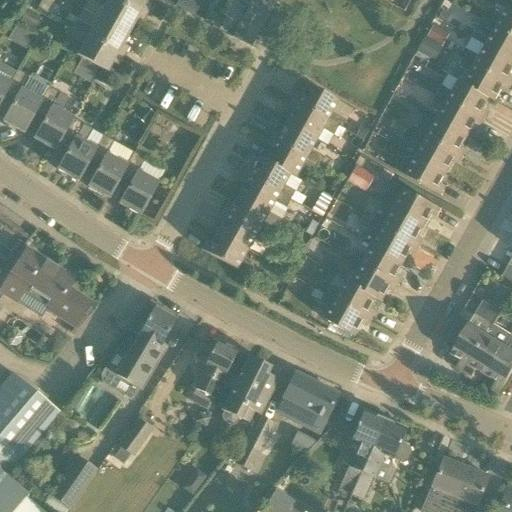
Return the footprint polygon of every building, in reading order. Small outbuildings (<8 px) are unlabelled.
[(99,17),(129,34),(134,25),(139,28),(144,19),(112,0),(88,0),(89,0),(83,11),(98,19),(99,17)] [(112,0),(144,19),(149,11),(144,8),(148,0),(112,0)] [(189,0),(183,11),(193,16),(199,6),(189,0)] [(278,0),(252,0),(249,7),(241,23),(249,28),(255,16),(266,22),(278,0)] [(503,20),(490,13),(485,23),(511,38),(511,10),(509,9),(503,20)] [(74,27),(124,56),(128,48),(123,45),(129,34),(99,17),(98,19),(83,11),(77,21),(74,27)] [(444,11),(439,19),(448,24),(452,15),(444,11)] [(20,24),(34,31),(40,19),(27,12),(20,24)] [(214,26),(213,27),(225,33),(229,26),(217,20),(214,26)] [(486,47),(511,61),(511,38),(485,23),(480,31),(492,37),(486,47)] [(124,56),(74,27),(67,38),(83,47),(77,57),(87,62),(99,69),(107,74),(113,63),(118,66),(124,56)] [(438,42),(443,33),(433,27),(428,37),(438,42)] [(237,29),(233,37),(241,42),(246,33),(237,29)] [(442,48),(425,38),(417,52),(435,62),(442,48)] [(468,51),(464,59),(511,86),(511,84),(511,80),(508,79),(510,75),(511,71),(511,61),(486,47),(480,58),(468,51)] [(464,59),(459,68),(471,75),(466,84),(477,91),(477,92),(489,99),(495,102),(502,90),(503,87),(509,90),(511,86),(464,59)] [(10,85),(16,74),(0,65),(0,63),(1,62),(0,62),(0,103),(5,96),(10,85)] [(99,69),(87,62),(78,78),(90,84),(90,85),(99,69)] [(433,65),(431,69),(442,76),(444,72),(433,65)] [(102,87),(109,77),(101,71),(94,82),(102,87)] [(6,118),(3,123),(23,135),(36,113),(41,102),(49,89),(47,88),(49,85),(31,75),(29,79),(28,78),(18,72),(16,74),(10,85),(5,96),(15,102),(6,118)] [(424,86),(424,87),(438,94),(484,121),(487,117),(481,113),(489,99),(477,92),(477,91),(466,84),(449,75),(442,87),(428,79),(424,86)] [(293,98),(291,101),(338,127),(342,120),(331,114),(337,102),(307,85),(299,101),(293,98)] [(62,114),(70,101),(49,89),(36,113),(46,119),(34,140),(54,152),(59,143),(72,119),(62,114)] [(484,121),(438,94),(433,103),(444,110),(439,120),(468,137),(477,122),(482,125),(484,121)] [(293,112),(286,123),(316,140),(317,139),(322,130),(333,136),(338,127),(291,101),(289,106),(294,109),(293,112)] [(145,126),(154,116),(146,108),(136,117),(145,126)] [(69,149),(57,171),(68,177),(78,182),(86,167),(89,161),(96,150),(84,144),(92,130),(83,126),(79,123),(72,119),(59,143),(69,149)] [(468,137),(439,120),(432,131),(421,125),(417,132),(463,158),(466,154),(460,151),(468,137)] [(278,139),(272,136),(270,139),(317,165),(321,157),(310,151),(316,140),(286,123),(278,139)] [(361,128),(355,137),(363,141),(368,132),(361,128)] [(455,159),(461,162),(463,158),(417,132),(411,141),(423,148),(418,157),(447,174),(455,159)] [(134,154),(113,143),(103,137),(96,150),(89,161),(100,167),(88,188),(109,200),(120,178),(134,154)] [(269,153),(265,161),(277,168),(277,169),(289,176),(295,179),(295,178),(301,167),(312,174),(317,165),(270,139),(268,144),(273,147),(269,153)] [(131,184),(119,205),(140,217),(158,184),(158,183),(138,172),(144,160),(145,160),(149,154),(145,152),(141,149),(138,148),(134,154),(126,168),(120,178),(121,178),(131,184)] [(442,197),(445,192),(439,189),(447,174),(418,157),(411,168),(400,162),(395,171),(442,197)] [(245,171),(243,174),(290,201),(294,193),(283,186),(289,176),(277,169),(277,168),(265,161),(260,158),(251,174),(245,171)] [(355,168),(347,183),(356,188),(364,174),(355,168)] [(290,201),(243,174),(241,179),(246,182),(237,198),(267,215),(274,203),(285,209),(290,201)] [(395,211),(425,227),(433,212),(439,215),(441,210),(395,184),(390,193),(385,190),(379,202),(395,211)] [(294,193),(290,201),(296,204),(300,206),(305,198),(295,193),(294,193)] [(224,208),(222,212),(275,242),(280,234),(262,224),(267,215),(237,198),(230,211),(224,208)] [(372,223),(420,249),(422,245),(417,241),(425,227),(395,211),(390,221),(376,214),(373,222),(372,223)] [(275,242),(222,212),(220,216),(225,219),(216,236),(246,252),(253,240),(273,251),(278,243),(275,242)] [(364,217),(360,226),(368,230),(372,223),(373,222),(364,217)] [(374,248),(403,265),(412,249),(418,253),(420,249),(372,223),(368,230),(368,231),(380,238),(374,248)] [(246,252),(216,236),(209,249),(203,246),(201,251),(247,277),(253,268),(241,261),(246,252)] [(351,261),(398,287),(401,282),(395,279),(403,265),(374,248),(368,259),(356,252),(351,261)] [(5,285),(0,292),(16,302),(20,294),(21,292),(24,288),(47,304),(45,308),(76,327),(90,305),(68,290),(73,281),(26,251),(5,285)] [(351,261),(347,268),(359,275),(354,285),(365,291),(364,293),(376,300),(382,303),(389,291),(391,287),(397,290),(398,287),(351,261)] [(511,268),(508,267),(503,277),(511,281),(511,268)] [(330,287),(325,296),(372,322),(374,317),(369,313),(370,310),(376,300),(364,293),(365,291),(354,285),(348,282),(347,283),(345,287),(341,293),(330,287)] [(325,296),(321,303),(332,309),(326,320),(355,337),(361,327),(362,326),(364,322),(370,325),(372,322),(325,296)] [(127,357),(116,376),(140,391),(165,350),(160,347),(174,322),(173,321),(175,316),(164,309),(161,314),(149,306),(152,302),(151,302),(128,331),(129,331),(130,331),(139,337),(127,357)] [(465,374),(494,325),(476,314),(475,317),(465,311),(447,341),(456,346),(451,355),(461,361),(457,369),(465,374)] [(486,376),(511,335),(494,325),(465,374),(472,378),(477,371),(486,376)] [(511,335),(486,376),(496,382),(492,390),(500,395),(511,374),(511,335)] [(205,366),(193,389),(195,390),(211,398),(213,399),(237,353),(217,343),(213,351),(201,345),(194,360),(205,366)] [(260,416),(275,387),(264,381),(271,368),(249,357),(238,379),(231,376),(225,387),(232,391),(221,411),(223,412),(221,417),(223,422),(231,426),(236,424),(239,420),(240,421),(241,419),(249,424),(254,413),(260,416)] [(58,414),(43,401),(13,375),(0,389),(0,473),(4,477),(58,414)] [(282,399),(282,400),(289,404),(283,416),(300,425),(320,434),(338,396),(322,388),(295,375),(286,393),(282,399)] [(343,481),(339,491),(350,496),(351,496),(384,421),(377,418),(363,412),(351,440),(359,443),(349,468),(343,481)] [(200,414),(195,423),(200,426),(205,417),(200,414)] [(251,473),(275,425),(257,416),(233,464),(251,473)] [(205,417),(200,426),(205,429),(210,420),(205,417)] [(133,458),(153,431),(137,420),(117,447),(120,449),(114,459),(124,465),(130,456),(133,458)] [(409,448),(399,444),(405,430),(384,421),(351,496),(364,501),(373,479),(389,486),(399,463),(402,464),(408,462),(411,454),(409,448)] [(310,453),(315,440),(296,433),(292,447),(310,453)] [(71,510),(98,471),(78,457),(51,496),(71,510)] [(462,472),(442,464),(422,511),(474,511),(488,477),(463,467),(462,472)] [(197,471),(184,489),(192,495),(206,477),(197,471)] [(4,477),(0,473),(0,511),(44,511),(28,497),(4,477)] [(511,511),(511,491),(507,490),(497,511),(511,511)]
